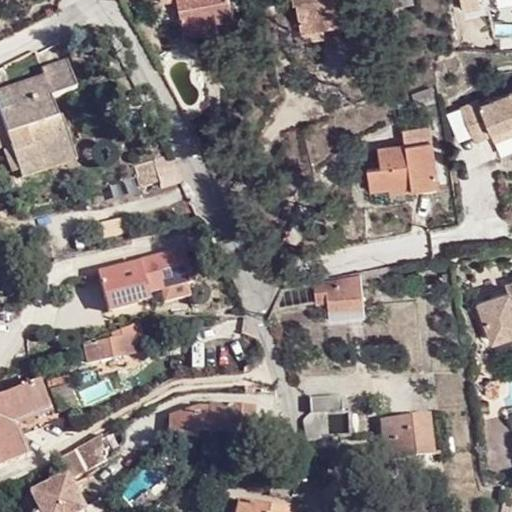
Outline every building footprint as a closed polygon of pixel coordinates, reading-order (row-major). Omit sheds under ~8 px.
[(175,0),(180,34),(198,32),(197,24),(214,22),(231,19),(227,0),(158,0),(159,2),(172,0),(175,0)] [(296,3),(300,31),(352,22),(350,5),(341,8),(339,0),(291,0),(292,4),(296,3)] [(197,24),(198,32),(215,30),(214,22),(197,24)] [(352,22),(300,31),(303,41),(354,32),(352,22)] [(0,117),(0,141),(6,140),(16,170),(71,150),(60,116),(56,118),(48,121),(41,100),(49,98),(75,89),(64,61),(39,70),(42,77),(43,83),(14,94),(20,111),(0,117)] [(0,92),(0,117),(20,111),(14,94),(43,83),(42,77),(0,92)] [(478,100),(464,106),(459,108),(468,129),(473,140),(488,134),(498,158),(511,151),(511,90),(479,104),(478,100)] [(56,118),(49,98),(41,100),(48,121),(56,118)] [(368,191),(388,187),(409,184),(410,191),(436,186),(426,125),(401,130),(404,146),(375,150),(378,167),(365,170),(368,191)] [(71,150),(16,170),(20,179),(76,161),(71,150)] [(409,184),(388,187),(388,194),(410,191),(409,184)] [(26,247),(27,260),(52,257),(50,243),(26,247)] [(138,262),(139,263),(95,272),(103,311),(132,305),(132,304),(145,301),(144,295),(188,285),(182,254),(138,262)] [(327,299),(329,309),(362,303),(357,274),(324,281),(327,299)] [(316,301),(327,299),(324,281),(312,283),(316,301)] [(505,292),(475,303),(491,344),(511,336),(511,281),(503,285),(505,292)] [(362,303),(329,309),(332,325),(365,319),(362,303)] [(86,346),(89,361),(141,351),(137,332),(118,336),(118,339),(86,346)] [(17,439),(27,435),(24,428),(51,416),(36,381),(0,396),(0,467),(25,458),(17,439)] [(485,391),(485,394),(486,397),(487,398),(490,399),(493,399),(495,398),(498,396),(498,393),(497,389),(495,387),(492,386),(489,386),(486,389),(485,391)] [(301,440),(302,445),(321,438),(319,414),(338,412),(337,399),(306,401),(308,415),(301,422),(301,430),(301,440)] [(249,437),(250,409),(214,406),(214,410),(207,410),(207,409),(197,408),(169,416),(167,435),(191,438),(192,433),(249,437)] [(24,428),(27,435),(54,424),(51,416),(24,428)] [(376,421),(381,460),(428,456),(424,417),(376,421)] [(56,459),(19,480),(36,511),(79,511),(82,511),(68,480),(99,465),(99,435),(56,459)] [(172,511),(164,502),(153,511),(172,511)] [(235,502),(232,511),(283,511),(284,511),(235,502)]
